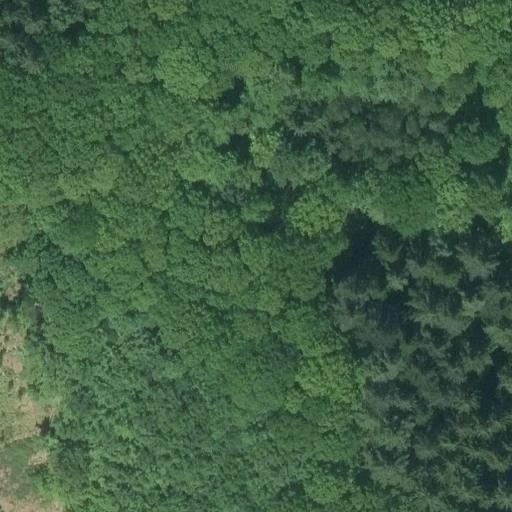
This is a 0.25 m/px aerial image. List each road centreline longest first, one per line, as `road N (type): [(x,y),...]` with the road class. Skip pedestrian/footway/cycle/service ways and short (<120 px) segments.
road 1 (track): [(158,151),(169,114),(205,69),(230,53),(459,21),(511,6)]
road 2 (track): [(321,511),(350,461),(356,413),(323,292),(306,160)]
road 3 (track): [(511,210),(384,188),(306,160)]
road 4 (track): [(176,166),(125,219),(94,234),(70,232),(38,205)]
road 5 (track): [(306,160),(196,168),(176,166),(158,151)]
